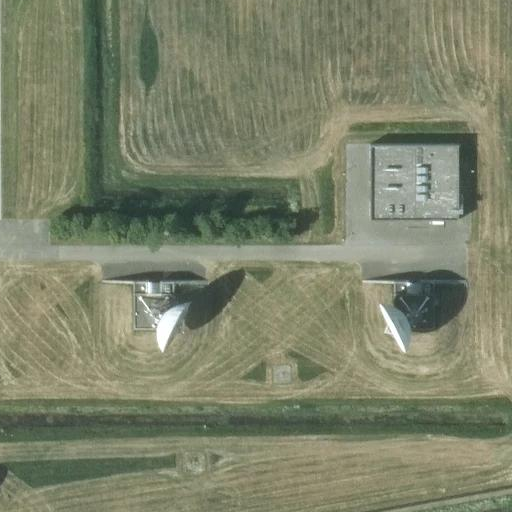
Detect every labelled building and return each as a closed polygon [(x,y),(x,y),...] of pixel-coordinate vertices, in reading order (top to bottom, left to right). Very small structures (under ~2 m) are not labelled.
[(369,144),(369,220),(458,220),(458,144),(369,144)] [(511,198),(491,198),(491,219),(511,219),(511,198)] [(511,237),(492,238),(491,278),(511,277),(511,237)] [(133,330),(174,330),(174,293),(133,293),(133,330)] [(393,330),(435,330),(435,293),(393,293),(393,330)]
